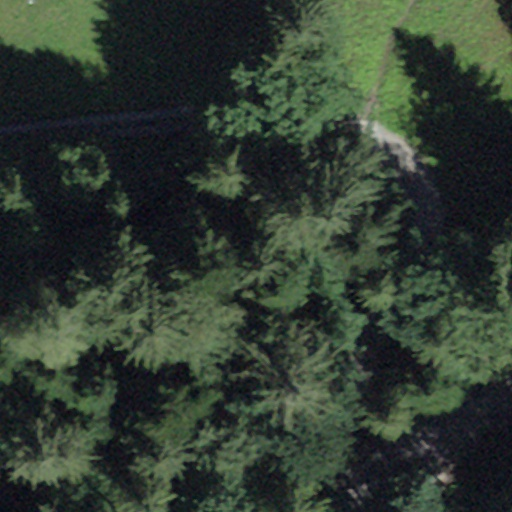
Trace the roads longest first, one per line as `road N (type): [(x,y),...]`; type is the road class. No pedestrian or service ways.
road 1 (track): [(0,138),(246,119),(384,137),(430,251),(284,511)]
road 2 (unclassified): [(352,511),(383,496),(511,389)]
